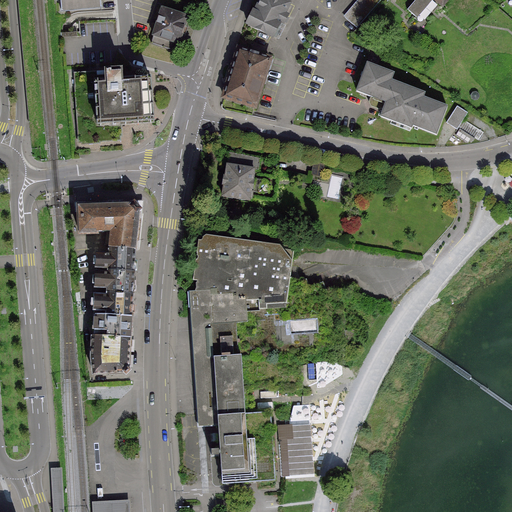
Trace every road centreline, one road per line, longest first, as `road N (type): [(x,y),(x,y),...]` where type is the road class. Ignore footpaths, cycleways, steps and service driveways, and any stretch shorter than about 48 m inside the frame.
road 1 (residential): [(177,175),(157,388),(164,511)]
road 2 (residential): [(511,147),(457,159),(401,158),(189,116)]
road 3 (primary): [(14,161),(22,108),(13,0)]
road 4 (primary): [(34,465),(40,441),(30,315)]
road 5 (primary): [(30,315),(19,261),(17,166)]
road 6 (residential): [(30,315),(28,199),(52,179)]
road 7 (residential): [(123,0),(134,59),(199,80)]
road 8 (residential): [(52,179),(145,168),(177,175)]
